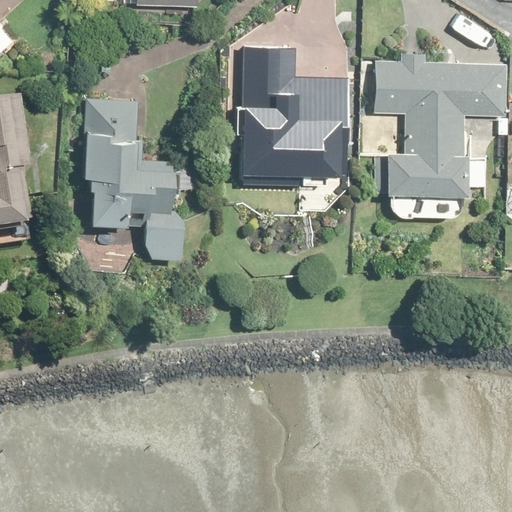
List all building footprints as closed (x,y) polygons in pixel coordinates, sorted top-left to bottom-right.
[(0,0),(0,18),(17,0),(0,0)] [(297,34),(244,33),(241,164),(350,166),(352,67),(296,66),(297,34)] [(509,56),(374,53),(373,108),(405,109),(404,139),(386,138),(385,185),(469,187),(471,116),(508,116),(509,56)] [(32,165),(20,87),(0,89),(0,223),(29,219),(21,167),(32,165)] [(134,93),(87,92),(84,215),(148,217),(147,250),(180,251),(181,207),(168,207),(169,154),(142,153),(142,132),(133,132),(134,93)]
